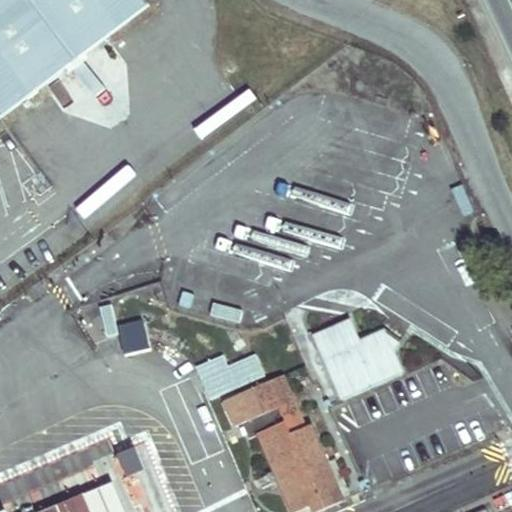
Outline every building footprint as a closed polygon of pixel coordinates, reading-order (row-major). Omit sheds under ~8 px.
[(0,0),(0,122),(145,13),(135,0),(0,0)] [(116,336),(115,306),(103,306),(104,337),(116,336)] [(351,325),(317,339),(343,398),(401,372),(392,352),(397,344),(385,335),(384,333),(359,344),(351,325)] [(224,356),(195,366),(207,400),(265,379),(257,354),(227,364),(224,356)] [(320,511),(344,502),(311,426),(292,434),(281,408),(294,403),(283,377),(225,401),(236,427),(243,424),(250,440),(260,435),(276,472),(280,481),(293,511),(300,511),(313,507),(315,511),(320,511)] [(144,469),(135,452),(119,461),(128,478),(144,469)] [(280,481),(276,472),(268,475),(272,484),(280,481)] [(126,511),(113,483),(85,495),(85,494),(43,511),(7,511),(6,511),(126,511)]
